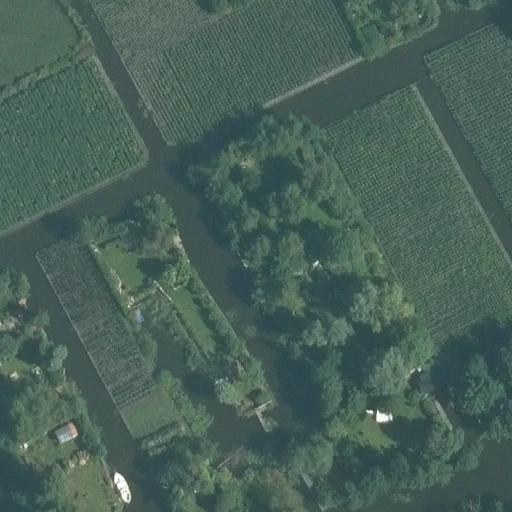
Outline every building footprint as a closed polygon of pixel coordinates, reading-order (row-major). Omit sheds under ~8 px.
[(259,221),(256,210),(247,212),(250,223),(259,221)] [(340,254),(325,261),(334,281),(349,274),(340,254)] [(314,280),(310,270),(305,272),(309,282),(314,280)] [(304,276),(301,271),(294,274),(296,279),(304,276)] [(282,285),(280,281),(271,285),(273,290),(282,285)] [(388,409),(376,409),(377,426),(389,425),(388,409)]
